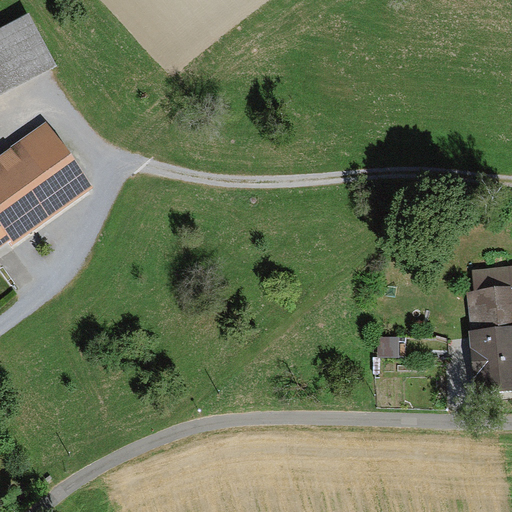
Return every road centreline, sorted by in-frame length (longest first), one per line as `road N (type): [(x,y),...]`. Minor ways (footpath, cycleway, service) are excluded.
road 1 (residential): [(511,421),(231,419),(131,451),(36,511)]
road 2 (track): [(147,169),(211,184),(428,170),(511,178)]
road 3 (track): [(124,166),(54,111),(0,117)]
